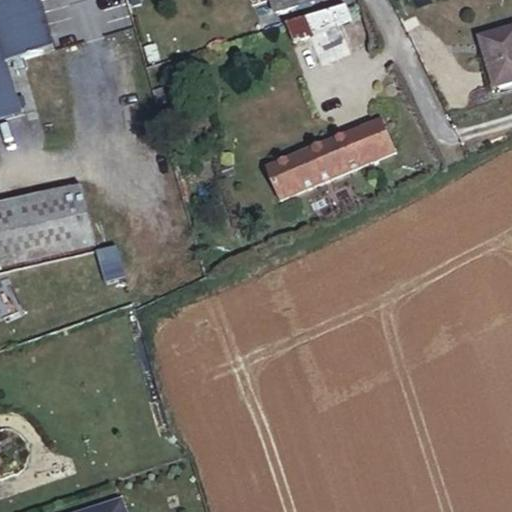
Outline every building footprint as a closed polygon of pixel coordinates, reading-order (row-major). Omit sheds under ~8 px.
[(37,0),(0,0),(0,121),(33,113),(19,57),(54,48),(37,0)] [(268,0),(271,10),(302,0),(268,0)] [(287,23),(291,37),(303,33),(331,24),(344,20),(339,6),(287,23)] [(314,64),(341,55),(331,24),(303,33),(314,64)] [(511,40),(485,49),(500,98),(511,94),(511,40)] [(277,169),(288,195),(397,150),(386,124),(277,169)] [(79,174),(0,198),(0,263),(97,235),(79,174)] [(144,511),(134,483),(51,511),(144,511)]
